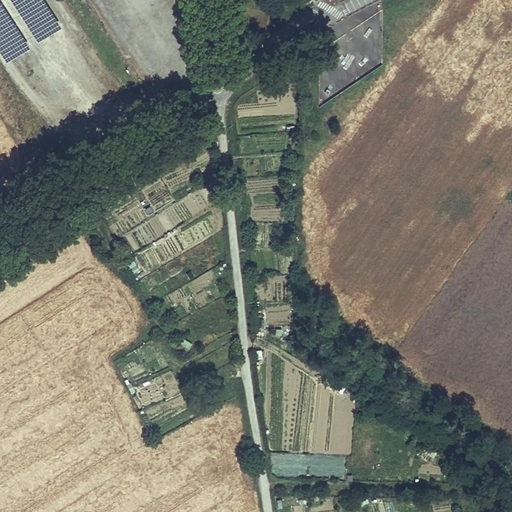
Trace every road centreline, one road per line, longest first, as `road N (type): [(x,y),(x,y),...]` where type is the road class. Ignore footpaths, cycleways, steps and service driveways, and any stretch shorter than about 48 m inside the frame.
road 1 (track): [(219,99),(269,511)]
road 2 (unclassified): [(209,97),(0,231)]
road 3 (residential): [(229,78),(363,0)]
